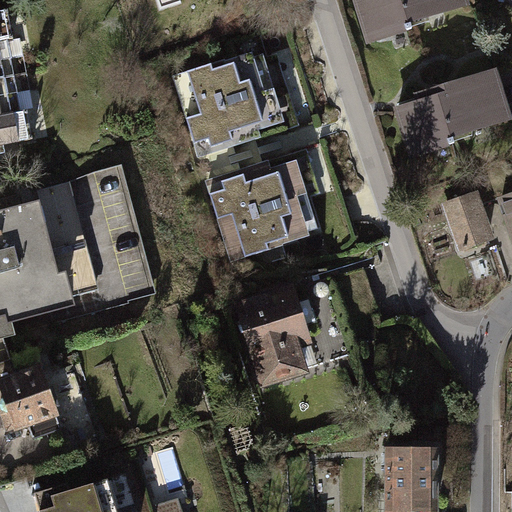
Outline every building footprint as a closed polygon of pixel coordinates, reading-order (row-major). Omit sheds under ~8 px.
[(354,0),(353,0),(368,55),(412,43),(409,32),(469,16),(464,0),(354,0)] [(15,16),(0,19),(0,148),(38,142),(15,16)] [(185,73),(170,78),(194,155),(290,125),(270,62),(261,65),(251,35),(214,46),(219,61),(207,65),(203,52),(180,59),(185,73)] [(433,98),(398,109),(412,153),(447,142),(448,145),(455,143),(452,134),(508,117),(493,72),(453,85),(435,90),(437,97),(433,98)] [(298,152),(201,181),(228,271),(244,266),(242,258),(259,253),(262,263),(283,257),(279,246),(295,241),(293,235),(311,230),(299,192),(309,189),(298,152)] [(501,197),(511,193),(511,157),(466,174),(473,194),(477,206),(501,197)] [(511,193),(501,197),(511,230),(511,193)] [(488,240),(477,206),(473,194),(448,203),(463,248),(488,240)] [(42,206),(0,216),(0,346),(17,342),(14,330),(82,313),(72,275),(60,278),(42,206)] [(296,296),(241,313),(264,390),(309,377),(299,343),(310,340),(296,296)] [(43,373),(0,387),(0,400),(13,437),(60,420),(43,373)] [(437,451),(387,451),(387,508),(406,508),(405,511),(442,511),(445,510),(445,511),(447,511),(447,497),(436,502),(437,451)] [(118,511),(108,476),(36,498),(40,511),(118,511)]
